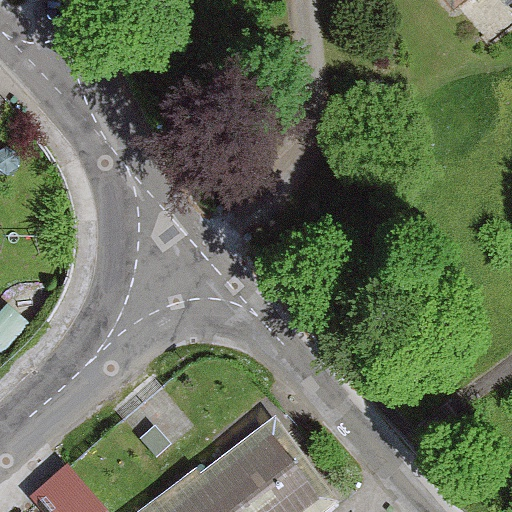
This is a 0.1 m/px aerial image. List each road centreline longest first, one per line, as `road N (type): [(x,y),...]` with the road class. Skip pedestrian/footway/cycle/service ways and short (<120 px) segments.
road 1 (residential): [(426,511),(166,235)]
road 2 (residential): [(0,440),(98,341),(166,235)]
road 3 (residential): [(166,235),(35,78)]
